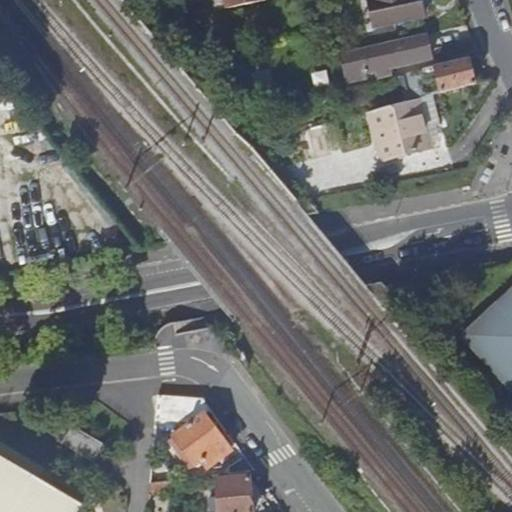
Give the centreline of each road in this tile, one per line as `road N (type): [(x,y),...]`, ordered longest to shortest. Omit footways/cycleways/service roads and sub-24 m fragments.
road 1 (tertiary): [(0,316),(511,219)]
road 2 (residential): [(0,384),(196,364),(237,398),(326,511)]
